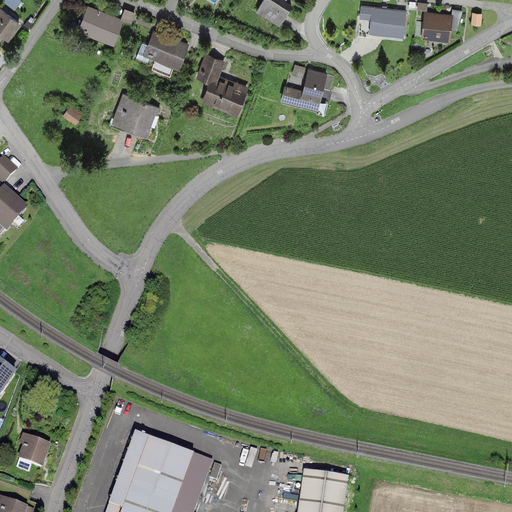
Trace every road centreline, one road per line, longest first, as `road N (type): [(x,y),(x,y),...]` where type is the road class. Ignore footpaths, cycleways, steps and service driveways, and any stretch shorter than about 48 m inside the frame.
road 1 (track): [(511,447),(350,410),(171,219)]
road 2 (unclassified): [(359,132),(265,154),(206,183),(171,219),(137,274)]
road 3 (residential): [(0,112),(83,233),(137,274)]
road 4 (residential): [(126,0),(257,50),(325,54)]
road 5 (track): [(359,132),(511,84)]
road 6 (unclassified): [(137,274),(93,396)]
road 7 (unclassified): [(93,396),(54,511)]
